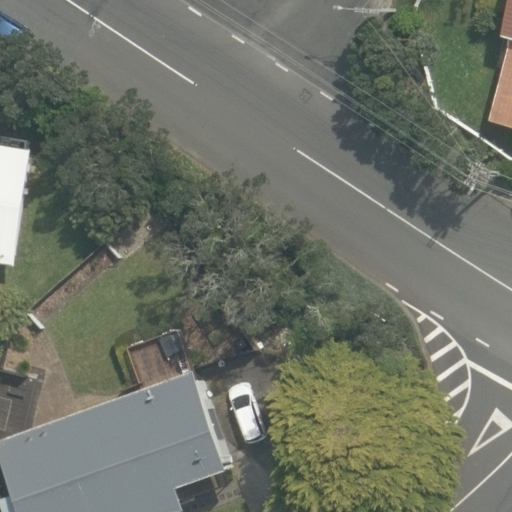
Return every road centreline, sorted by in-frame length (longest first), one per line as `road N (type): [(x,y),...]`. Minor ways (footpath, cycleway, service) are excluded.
road 1 (tertiary): [(511,287),(237,109)]
road 2 (tertiary): [(66,0),(237,109)]
road 3 (residential): [(237,109),(312,0)]
